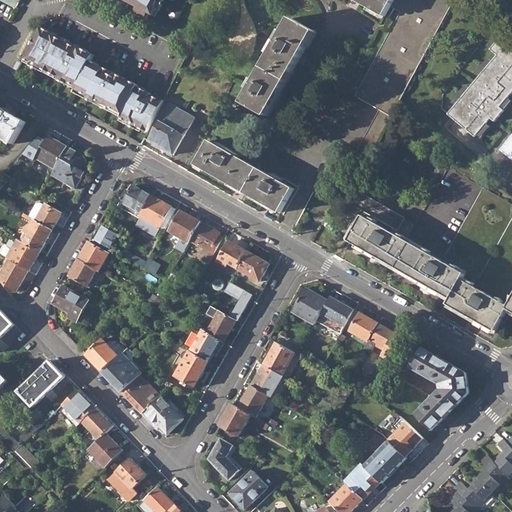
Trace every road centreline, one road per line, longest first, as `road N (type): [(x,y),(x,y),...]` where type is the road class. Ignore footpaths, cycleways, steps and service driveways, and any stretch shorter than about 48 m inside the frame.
road 1 (residential): [(177,471),(47,335),(37,313),(125,153)]
road 2 (residential): [(177,471),(302,253)]
road 3 (residential): [(302,253),(511,378)]
road 4 (unknown): [(286,244),(324,163),(308,114),(358,31)]
road 5 (residential): [(125,153),(302,253)]
road 6 (tertiary): [(511,384),(383,511)]
road 7 (residential): [(36,6),(66,10),(174,66)]
road 8 (residential): [(0,82),(125,153)]
